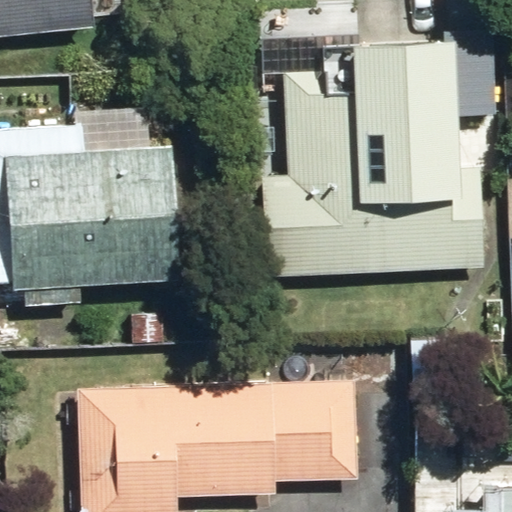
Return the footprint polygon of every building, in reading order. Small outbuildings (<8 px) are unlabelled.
[(0,0),(0,25),(105,14),(103,0),(0,0)] [(256,0),(259,30),(275,29),(271,0),(256,0)] [(270,169),(273,269),(492,261),(488,158),(464,159),(459,28),(332,33),(333,62),(291,63),(295,168),(270,169)] [(284,39),(285,56),(313,55),(312,37),(284,39)] [(477,46),(477,105),(511,104),(511,46),(477,46)] [(0,272),(25,272),(25,276),(32,276),(34,297),(90,294),(88,271),(191,264),(180,95),(84,101),(85,116),(0,121),(0,272)] [(454,331),(401,334),(405,407),(458,404),(454,331)] [(85,377),(90,511),(187,511),(186,489),(284,485),(284,473),(367,470),(363,360),(274,363),(275,371),(85,377)] [(511,511),(511,467),(492,468),(492,502),(451,503),(451,511),(511,511)]
